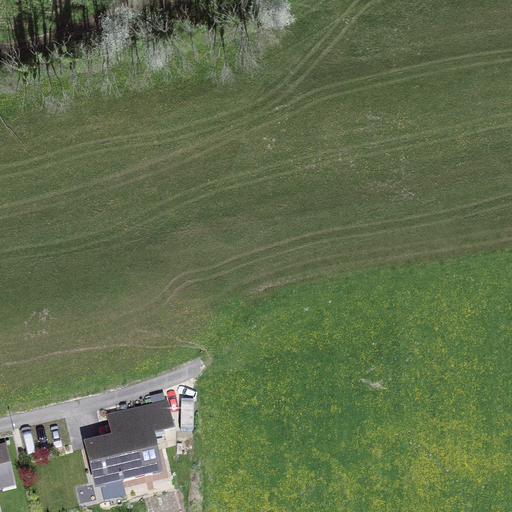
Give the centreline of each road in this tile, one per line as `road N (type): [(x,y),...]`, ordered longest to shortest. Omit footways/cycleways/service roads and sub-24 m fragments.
road 1 (residential): [(0,425),(183,379)]
road 2 (track): [(118,0),(0,25)]
